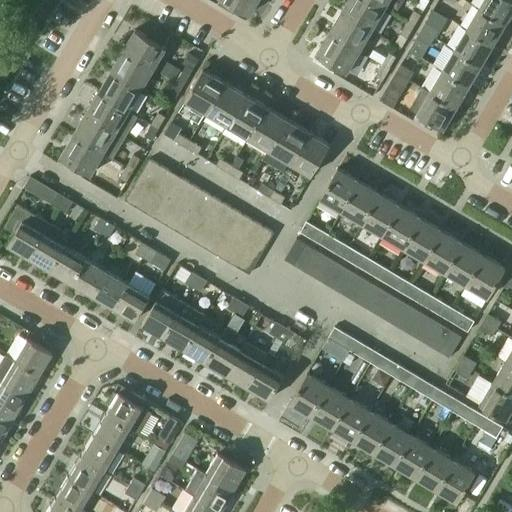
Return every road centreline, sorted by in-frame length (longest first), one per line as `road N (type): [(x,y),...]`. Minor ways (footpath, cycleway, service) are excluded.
road 1 (residential): [(289,461),(98,346)]
road 2 (residential): [(458,165),(271,57)]
road 3 (residential): [(103,0),(0,165)]
road 4 (residential): [(0,509),(98,346)]
